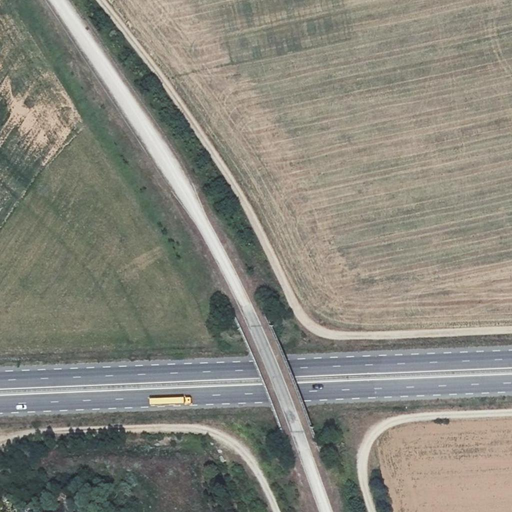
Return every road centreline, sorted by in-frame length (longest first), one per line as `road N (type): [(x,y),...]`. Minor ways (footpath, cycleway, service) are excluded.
road 1 (track): [(102,0),(197,131),(316,328),(351,335),(511,333)]
road 2 (trunk): [(0,406),(511,384)]
road 3 (trunk): [(511,360),(0,379)]
road 4 (track): [(58,0),(173,177),(248,315)]
road 5 (track): [(269,511),(242,448),(209,430),(53,433),(0,446)]
road 6 (track): [(374,511),(363,478),(365,446),(378,426),(398,417),(511,413)]
